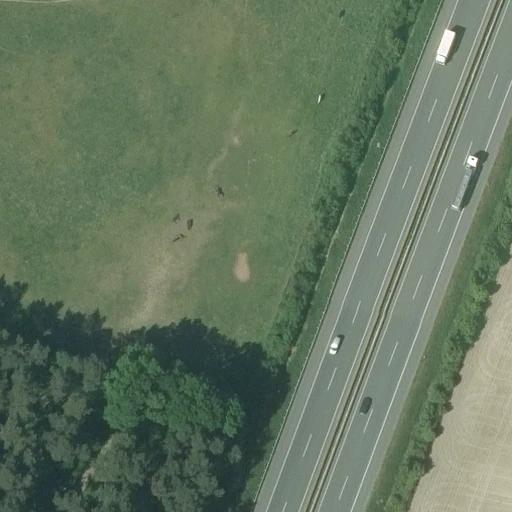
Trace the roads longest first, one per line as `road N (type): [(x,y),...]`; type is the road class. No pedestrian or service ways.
road 1 (motorway): [(468,0),(270,511)]
road 2 (motorway): [(343,511),(511,75)]
